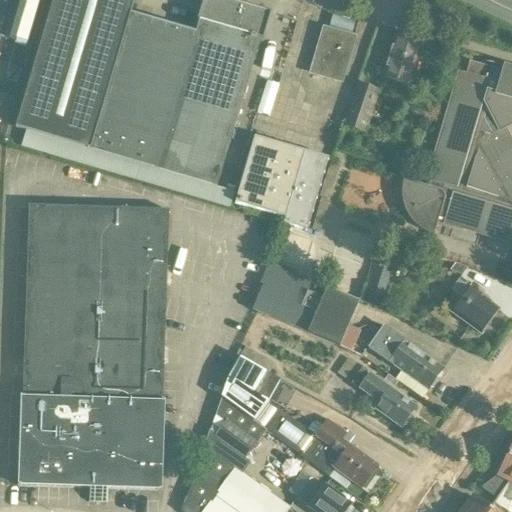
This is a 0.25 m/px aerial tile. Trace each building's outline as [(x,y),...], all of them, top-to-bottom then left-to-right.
[(8,1),(5,13),(15,16),(20,0),(6,0),(6,1),(8,1)] [(50,0),(10,136),(87,159),(89,151),(117,160),(123,143),(99,136),(100,130),(95,129),(129,16),(133,0),(50,0)] [(26,0),(14,41),(25,44),(38,0),(26,0)] [(195,35),(154,171),(215,189),(259,41),(261,41),(269,15),(243,7),(238,0),(235,0),(230,4),(217,0),(202,0),(196,22),(198,23),(194,35),(195,35)] [(129,16),(95,129),(100,130),(99,136),(123,143),(117,160),(154,171),(195,35),(194,35),(129,16)] [(323,31),(311,74),(340,83),(353,39),(323,31)] [(393,37),(380,80),(409,88),(421,46),(393,37)] [(401,189),(401,193),(401,198),(402,203),(403,207),(404,211),(406,216),(409,219),(411,223),(414,226),(418,229),(422,232),(426,234),(430,236),(434,237),(435,236),(434,236),(438,220),(445,222),(444,226),(511,245),(511,157),(510,155),(509,151),(507,147),(505,142),(502,134),(511,128),(511,65),(511,66),(510,69),(489,63),(488,67),(474,63),(470,75),(459,72),(458,75),(427,181),(430,182),(428,189),(404,182),(405,181),(403,181),(402,184),(401,189)] [(355,85),(342,127),(365,134),(378,93),(355,85)] [(253,138),(233,205),(284,220),(282,226),(287,227),(306,233),(327,160),(265,142),(266,139),(255,136),(255,138),(253,138)] [(16,485),(16,487),(88,489),(87,504),(106,504),(106,490),(157,492),(160,492),(163,403),(161,403),(164,303),(168,213),(74,209),(28,207),(24,316),(22,361),(22,380),(22,383),(21,398),(19,398),(16,485)] [(377,236),(375,246),(429,262),(432,252),(377,236)] [(262,285),(251,310),(257,312),(338,348),(358,304),(356,304),(275,267),(268,264),(259,284),(262,285)] [(451,294),(442,307),(480,335),(498,311),(479,298),(482,294),(472,286),(468,290),(457,282),(449,292),(451,294)] [(383,329),(368,350),(395,370),(427,392),(429,388),(432,389),(436,383),(435,381),(442,370),(413,350),(383,329)] [(247,350),(241,360),(265,375),(269,377),(275,366),(247,350)] [(226,380),(222,399),(266,433),(322,473),(328,478),(333,471),(360,490),(361,487),(364,490),(372,479),(377,472),(374,469),(375,468),(348,448),(340,442),(347,432),(329,419),(324,426),(317,421),(311,423),(305,431),(267,404),(267,403),(254,394),(265,375),(241,360),(238,359),(226,380)] [(356,387),(365,373),(347,361),(338,375),(356,387)] [(369,376),(360,390),(379,404),(374,411),(400,429),(415,408),(369,376)] [(226,422),(205,452),(237,473),(266,433),(222,399),(218,416),(226,422)] [(511,448),(498,477),(511,483),(511,448)] [(205,452),(186,497),(205,511),(204,511),(290,511),(287,510),(288,509),(237,473),(205,452)] [(301,458),(291,470),(303,481),(313,470),(301,458)] [(310,480),(295,500),(311,511),(344,511),(348,507),(324,489),(323,490),(310,480)] [(473,499),(463,511),(504,511),(493,504),(489,510),(473,499)]
